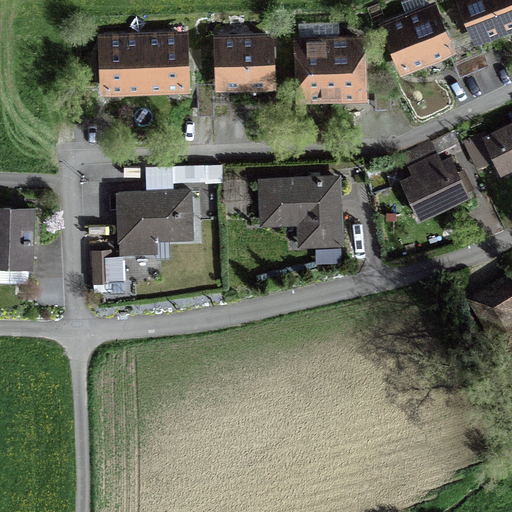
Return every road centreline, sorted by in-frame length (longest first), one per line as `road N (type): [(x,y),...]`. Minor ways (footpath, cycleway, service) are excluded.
road 1 (residential): [(67,182),(65,159),(368,147),(511,88)]
road 2 (residential): [(511,238),(418,271),(205,321),(73,330)]
road 3 (residential): [(73,330),(67,182)]
